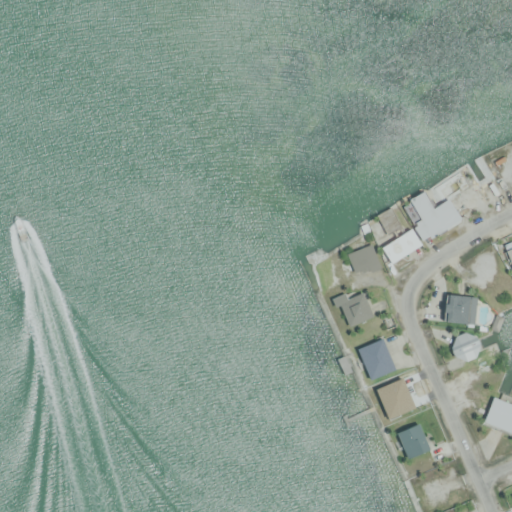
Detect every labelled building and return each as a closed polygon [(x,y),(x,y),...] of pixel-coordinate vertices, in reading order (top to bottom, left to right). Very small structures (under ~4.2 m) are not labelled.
[(496,178),(480,153),(465,163),(481,188),(496,178)] [(460,223),(448,199),(416,215),(423,229),(413,233),(412,230),(380,245),(387,259),(460,223)] [(379,265),(370,244),(346,254),(355,276),(379,265)] [(335,300),(349,327),(372,315),(359,288),(335,300)] [(470,322),(470,295),(441,295),(441,322),(470,322)] [(477,357),(475,332),(451,333),(452,359),(477,357)] [(394,368),(381,337),(354,349),(367,379),(394,368)] [(511,396),(490,392),(483,424),(511,429),(511,396)] [(394,430),(404,457),(427,448),(417,422),(394,430)] [(449,499),(440,474),(415,482),(425,508),(449,499)]
